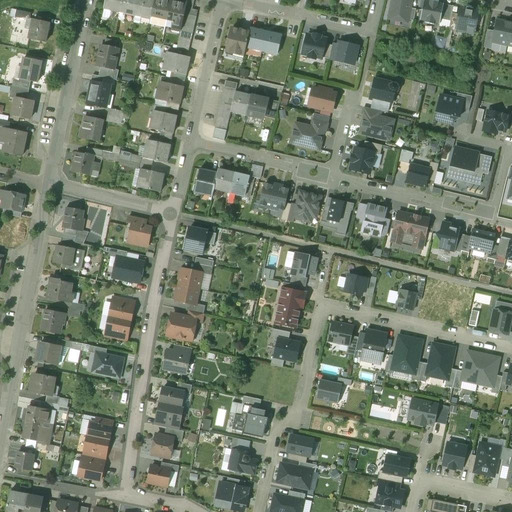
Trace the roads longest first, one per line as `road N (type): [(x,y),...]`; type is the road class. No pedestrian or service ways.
road 1 (residential): [(257,511),(276,427),(299,410),(320,306),(511,349)]
road 2 (residential): [(171,213),(124,493)]
road 3 (residential): [(507,150),(491,217),(333,174)]
road 4 (residential): [(47,183),(6,393)]
road 5 (residential): [(86,0),(47,183)]
road 6 (residential): [(234,0),(371,32),(378,0)]
road 7 (residential): [(222,0),(190,140)]
road 8 (residential): [(171,213),(47,183)]
